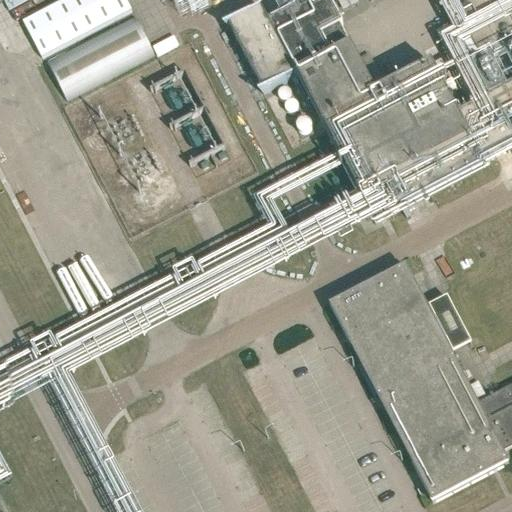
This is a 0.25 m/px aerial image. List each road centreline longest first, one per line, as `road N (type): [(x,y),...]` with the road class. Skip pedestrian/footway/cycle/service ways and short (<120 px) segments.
road 1 (unknown): [(304,301),(408,511)]
road 2 (unknown): [(248,330),(338,511)]
